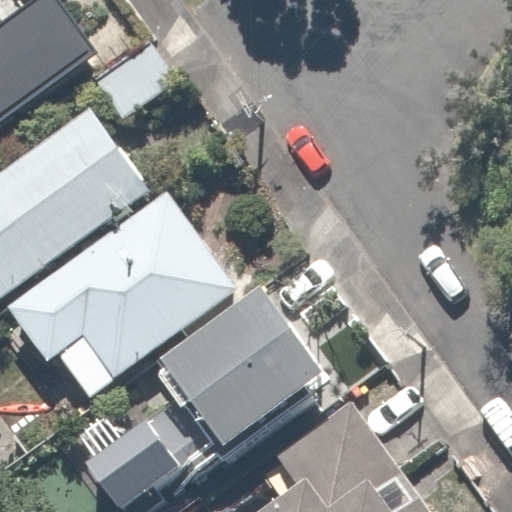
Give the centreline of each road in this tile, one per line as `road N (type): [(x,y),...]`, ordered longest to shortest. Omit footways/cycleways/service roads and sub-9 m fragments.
road 1 (residential): [(371,149),(511,372)]
road 2 (residential): [(371,149),(497,0)]
road 3 (residential): [(270,0),(371,149)]
